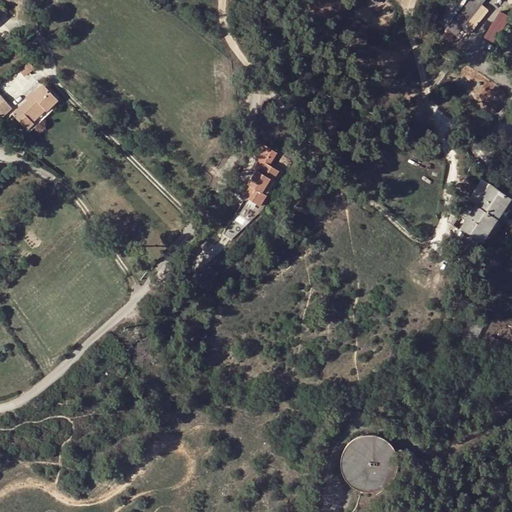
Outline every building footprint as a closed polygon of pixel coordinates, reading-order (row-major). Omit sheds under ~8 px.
[(470,0),(460,0),(441,28),(448,33),(470,0)] [(496,42),(509,13),(499,9),(486,37),(496,42)] [(24,80),(34,72),(29,66),(19,74),(24,80)] [(35,98),(29,104),(15,119),(28,133),(35,128),(33,126),(44,114),(46,117),(58,104),(45,91),(35,98)] [(25,100),(29,104),(35,98),(31,95),(25,100)] [(0,99),(0,119),(1,121),(12,112),(0,99)] [(16,146),(13,150),(23,156),(25,152),(16,146)] [(257,157),(262,161),(267,164),(274,154),(264,147),(257,157)] [(267,164),(272,168),(280,158),(274,154),(267,164)] [(267,164),(262,161),(256,170),(259,172),(248,185),(252,189),(246,198),(261,209),(268,200),(263,196),(273,181),(275,183),(282,175),(272,168),(267,164)] [(462,227),(481,240),(509,197),(490,185),(480,178),(467,198),(476,204),(476,205),(473,210),(464,223),(462,227)] [(459,219),(464,223),(473,210),(467,206),(459,219)] [(389,442),(384,438),(379,436),(373,434),(367,435),(361,436),(355,438),(350,441),(346,446),(343,451),(341,457),(341,463),(341,469),(343,475),(346,480),(350,484),(355,488),(360,490),(366,492),(372,492),(378,491),(384,488),(389,485),(392,480),(396,475),(398,469),(398,463),(398,457),(396,451),(393,446),(389,442)]
